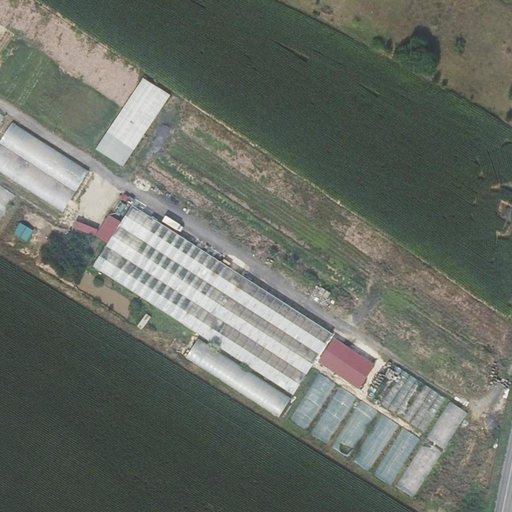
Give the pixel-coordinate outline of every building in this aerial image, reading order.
[(97,149),(125,166),(170,93),(142,76),(97,149)] [(216,148),(221,140),(184,118),(180,127),(216,148)] [(90,171),(13,123),(0,142),(0,172),(63,212),(90,171)] [(0,220),(16,195),(0,184),(0,220)] [(294,398),(336,333),(125,191),(82,259),(294,398)] [(318,363),(361,389),(376,363),(334,337),(318,363)] [(198,339),(187,358),(280,416),(292,397),(198,339)] [(318,372),(293,421),(309,429),(334,381),(318,372)] [(328,443),(356,396),(341,387),(329,407),(328,406),(312,433),(328,443)] [(333,445),(349,456),(379,411),(363,400),(333,445)]
